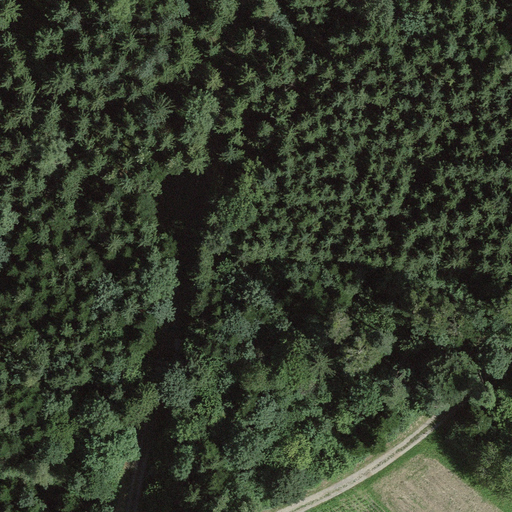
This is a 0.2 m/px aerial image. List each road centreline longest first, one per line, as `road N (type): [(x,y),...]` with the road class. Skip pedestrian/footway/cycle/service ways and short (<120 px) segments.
road 1 (track): [(147,511),(179,314),(245,37),(265,0)]
road 2 (track): [(511,351),(427,434),(302,511)]
